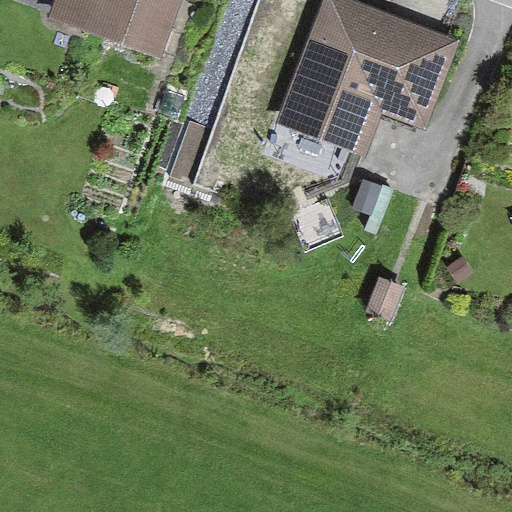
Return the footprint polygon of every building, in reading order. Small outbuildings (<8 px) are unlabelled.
[(178,0),(57,0),(51,19),(158,57),(178,0)] [(460,38),(352,0),(320,0),(277,124),(365,156),(379,116),(426,133),(460,38)] [(362,181),(352,209),(372,216),(382,187),(362,181)] [(462,258),(446,268),(456,283),(472,273),(462,258)] [(379,278),(367,311),(392,320),(404,287),(379,278)]
